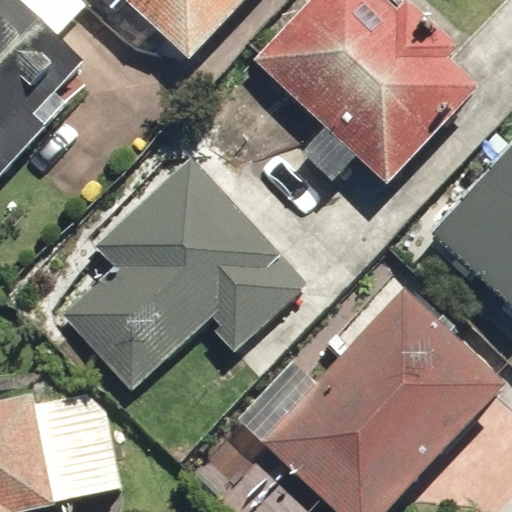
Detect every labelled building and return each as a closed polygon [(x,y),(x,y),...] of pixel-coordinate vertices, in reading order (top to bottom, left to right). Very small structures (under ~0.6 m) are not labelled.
[(84,6),(77,0),(3,0),(0,4),(0,180),(97,82),(52,39),(84,6)] [(104,0),(176,74),(252,0),(104,0)] [(386,0),(376,11),(364,0),(309,0),(246,65),(379,195),(469,102),(447,81),(460,68),(390,0),(386,0)] [(511,147),(418,246),(505,328),(484,350),(511,377),(511,147)] [(306,295),(186,169),(73,277),(91,295),(53,332),(125,408),(202,334),(233,366),(306,295)] [(312,511),(388,511),(497,399),(395,302),(351,349),(341,340),(321,361),(331,371),(308,395),(283,371),(227,430),(312,511)] [(99,398),(0,411),(0,511),(75,511),(113,507),(99,398)]
